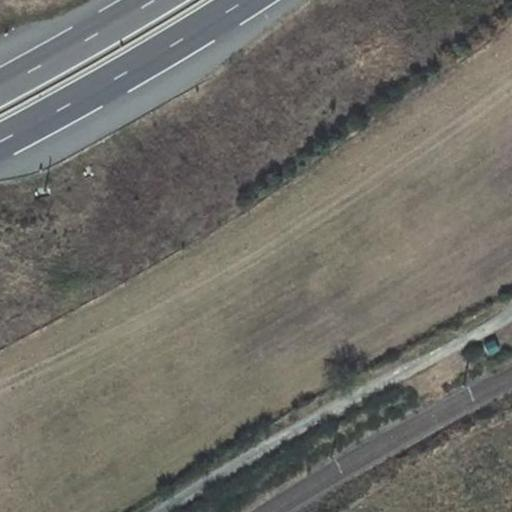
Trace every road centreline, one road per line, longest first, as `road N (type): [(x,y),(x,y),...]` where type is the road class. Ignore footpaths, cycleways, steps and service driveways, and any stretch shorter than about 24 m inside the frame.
road 1 (unclassified): [(162,511),(511,310)]
road 2 (motorway): [(0,139),(245,0)]
road 3 (motorway): [(149,0),(0,89)]
